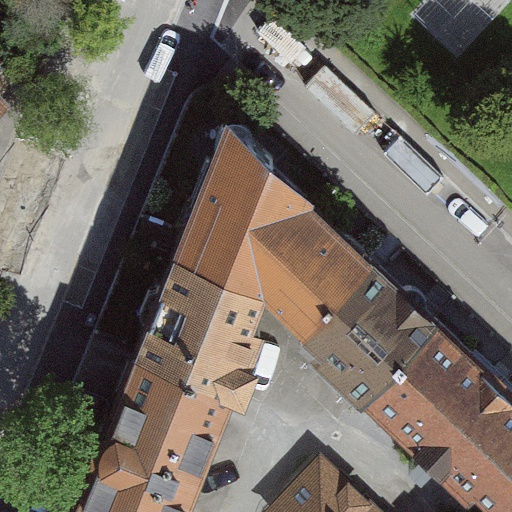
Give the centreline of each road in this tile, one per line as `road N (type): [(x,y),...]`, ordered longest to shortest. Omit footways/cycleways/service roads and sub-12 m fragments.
road 1 (residential): [(162,0),(0,431)]
road 2 (residential): [(511,287),(211,0)]
